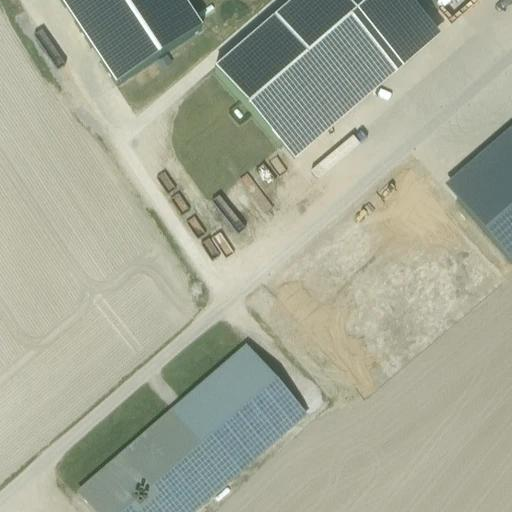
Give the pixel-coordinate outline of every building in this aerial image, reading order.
[(179,0),(55,0),(114,89),(201,32),(179,0)] [(438,39),(403,0),(297,0),(212,74),(292,166),(438,39)] [(466,0),(447,0),(455,9),(466,0)] [(511,130),(443,190),(511,268),(511,267),(511,130)] [(268,160),(251,177),(277,204),(294,187),(268,160)] [(245,349),(76,495),(90,511),(195,511),(304,418),(245,349)]
